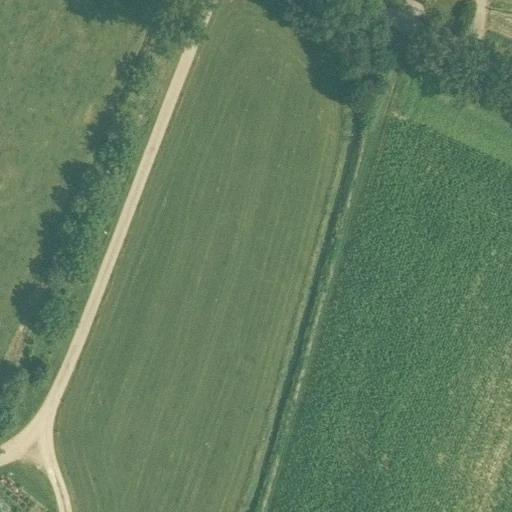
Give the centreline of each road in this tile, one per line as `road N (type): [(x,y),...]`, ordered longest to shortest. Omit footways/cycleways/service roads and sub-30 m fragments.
road 1 (unknown): [(0,450),(50,406),(172,81),(213,0)]
road 2 (unclassified): [(511,73),(357,0)]
